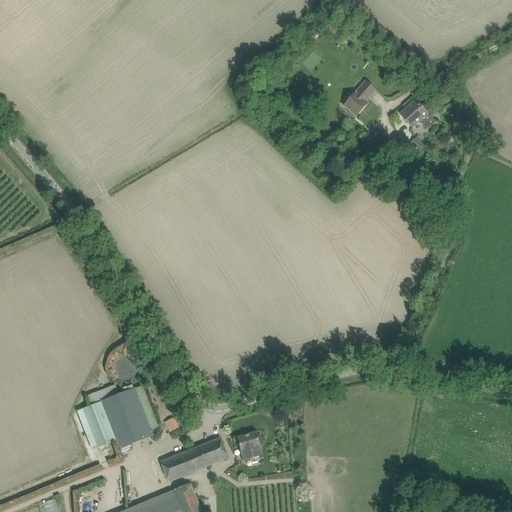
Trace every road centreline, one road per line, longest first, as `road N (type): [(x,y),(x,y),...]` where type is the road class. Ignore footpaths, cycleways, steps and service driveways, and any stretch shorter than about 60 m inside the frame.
road 1 (unclassified): [(393,367),(237,404),(211,400),(0,126)]
road 2 (unclassified): [(393,367),(441,240),(405,189),(388,107),(511,37)]
road 3 (unclassified): [(511,389),(393,367)]
